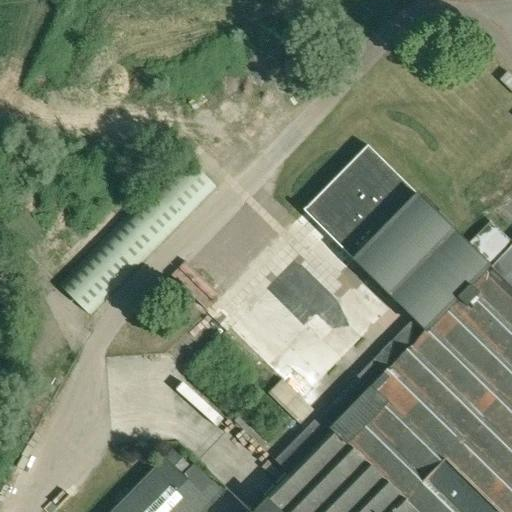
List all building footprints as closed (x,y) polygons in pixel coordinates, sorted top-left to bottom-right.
[(209,310),(240,340),(301,277),(326,302),(360,267),(367,274),(414,320),(421,327),(461,285),(511,334),(511,385),(444,456),(501,511),(511,511),(511,286),(469,245),(367,147),(209,310)] [(91,315),(217,186),(185,155),(59,284),(91,315)] [(511,240),(492,222),(469,245),(511,286),(511,240)] [(501,511),(444,456),(511,385),(511,334),(461,285),(421,327),(414,320),(392,342),(375,326),(391,310),(361,280),(367,274),(360,267),(326,302),(301,277),(240,340),(302,399),(364,335),(382,352),(277,461),(290,473),(265,498),(269,502),(259,511),(501,511)] [(204,511),(224,492),(195,464),(192,468),(174,451),(114,511),(204,511)]
